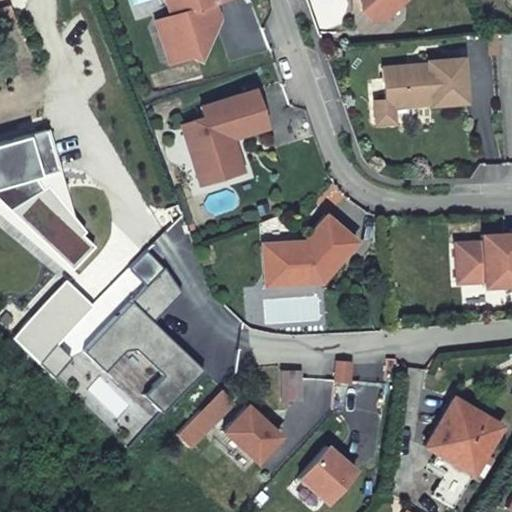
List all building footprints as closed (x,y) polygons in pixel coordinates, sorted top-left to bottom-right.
[(166,0),(171,14),(155,20),(170,64),(191,57),(203,62),(223,21),(217,4),(229,0),(166,0)] [(363,0),(363,11),(371,19),(385,22),(407,0),(363,0)] [(10,5),(0,7),(0,26),(14,23),(10,5)] [(486,30),(486,56),(497,56),(497,29),(486,30)] [(382,66),(385,99),(395,109),(431,106),(469,103),(465,56),(426,59),(426,62),(382,66)] [(179,125),(198,186),(243,171),(233,139),(270,127),(257,88),(198,107),(201,118),(179,125)] [(395,109),(385,99),(373,100),(375,124),(396,122),(395,109)] [(29,134),(42,174),(60,169),(48,129),(29,134)] [(0,200),(73,271),(96,248),(83,235),(87,230),(68,208),(49,186),(43,189),(35,176),(42,174),(29,134),(0,143),(0,200)] [(303,240),(260,242),(263,288),(322,285),(360,241),(327,212),(303,240)] [(511,285),(511,231),(504,232),(479,234),(479,241),(482,283),(482,288),(511,285)] [(456,284),(482,283),(479,241),(453,243),(456,284)] [(164,269),(134,298),(157,321),(181,294),(164,269)] [(134,298),(82,350),(104,372),(127,349),(136,349),(161,374),(141,395),(160,413),(205,369),(181,345),(157,321),(134,298)] [(36,362),(52,377),(70,357),(54,343),(36,362)] [(334,360),(333,382),(350,383),(351,361),(334,360)] [(282,370),(282,402),(301,401),(301,370),(282,370)] [(220,388),(174,436),(189,450),(235,402),(220,388)] [(454,395),(423,447),(475,478),(506,425),(480,410),(454,395)] [(220,428),(255,461),(281,434),(263,417),(246,401),(220,428)] [(324,444),(294,479),(324,504),(355,469),(340,457),(324,444)]
